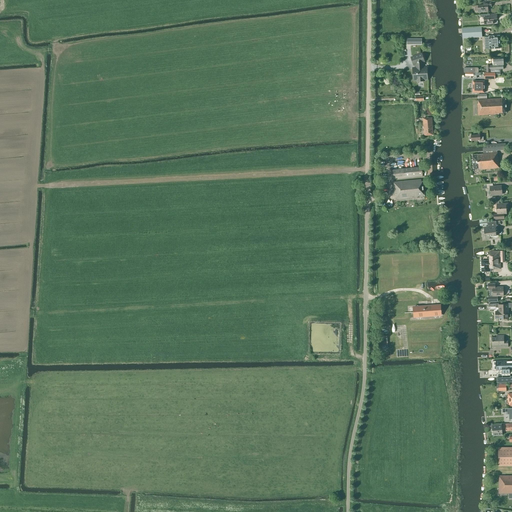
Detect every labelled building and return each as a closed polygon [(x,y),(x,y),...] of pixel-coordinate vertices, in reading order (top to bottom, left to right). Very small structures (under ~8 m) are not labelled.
[(479,12),(488,12),(488,7),(491,7),(491,2),(483,3),(483,5),(474,6),(475,11),(479,11),(479,12)] [(485,25),(494,24),(493,19),(497,19),(497,14),(489,15),(489,17),(484,18),(485,25)] [(473,28),(462,28),(462,37),(473,37),(473,28)] [(500,49),(499,36),(489,36),(489,37),(485,37),(486,49),(490,48),(490,49),(500,49)] [(424,61),(422,54),(411,58),(413,65),(417,64),(418,69),(413,70),(414,79),(418,79),(418,81),(423,81),(423,78),(427,78),(427,69),(422,69),(422,62),(424,61)] [(486,66),(486,72),(487,72),(490,72),(490,70),(503,69),(503,65),(503,58),(493,58),(493,65),(486,66)] [(482,89),(482,81),(472,81),(472,93),(485,93),(485,89),(482,89)] [(506,113),(506,98),(478,100),(478,104),(478,115),(499,114),(499,113),(506,113)] [(432,118),(423,118),(424,135),(433,135),(432,118)] [(505,143),(483,145),(483,152),(497,151),(506,150),(505,143)] [(497,152),(483,153),(483,154),(472,155),(474,169),(481,168),(481,169),(499,168),(498,156),(497,157),(497,152)] [(423,176),(422,167),(391,170),(392,179),(398,178),(398,179),(423,176)] [(418,197),(425,196),(423,184),(421,184),(421,179),(393,182),(394,195),(396,195),(397,200),(418,198),(418,197)] [(501,195),(501,186),(493,187),(493,184),(487,184),(487,189),(490,188),(490,195),(501,195)] [(506,207),(508,207),(508,203),(499,203),(499,201),(495,201),(495,204),(497,204),(497,214),(494,214),(494,220),(504,219),(504,214),(507,214),(506,207)] [(496,221),(487,222),(488,227),(484,228),(484,232),(482,233),(483,240),(490,239),(490,237),(496,236),(496,234),(498,233),(497,226),(496,226),(496,221)] [(481,261),(481,272),(490,272),(490,269),(500,269),(500,262),(504,262),(504,251),(489,251),(490,260),(481,261)] [(503,296),(503,287),(495,287),(495,283),(488,284),(488,290),(492,290),(493,296),(503,296)] [(495,311),(495,319),(508,318),(508,311),(507,311),(507,305),(499,305),(499,304),(495,304),(490,304),(490,306),(495,306),(495,308),(499,308),(499,311),(495,311)] [(428,307),(415,308),(415,312),(423,312),(423,317),(433,316),(433,313),(437,312),(437,311),(438,311),(437,311),(437,306),(431,307),(431,306),(428,307)] [(504,341),(504,335),(496,335),(496,337),(492,337),(492,347),(508,347),(508,341),(504,341)] [(511,361),(496,362),(496,370),(503,370),(503,374),(510,373),(510,370),(511,369),(511,361)] [(511,430),(511,423),(508,424),(492,425),(493,436),(502,435),(502,431),(511,430)] [(511,465),(511,447),(498,448),(498,466),(511,465)] [(511,475),(499,476),(499,493),(511,493),(511,475)]
